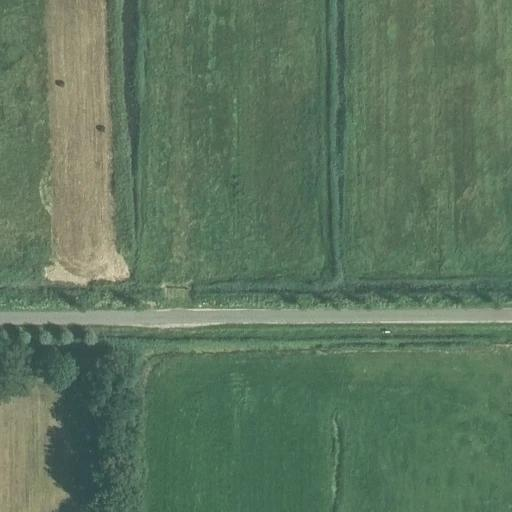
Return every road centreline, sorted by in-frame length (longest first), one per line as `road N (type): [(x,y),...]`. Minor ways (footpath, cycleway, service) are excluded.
road 1 (unclassified): [(0,317),(511,313)]
road 2 (track): [(504,313),(504,449)]
road 3 (track): [(185,193),(185,316)]
